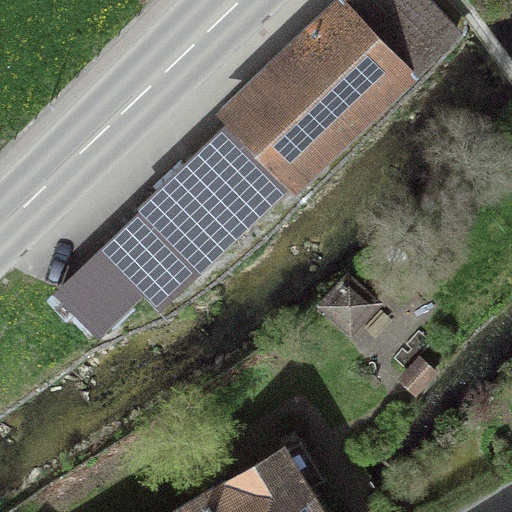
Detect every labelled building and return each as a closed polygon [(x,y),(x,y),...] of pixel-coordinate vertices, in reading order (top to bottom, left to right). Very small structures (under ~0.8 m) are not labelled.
[(235,111),(241,117),(102,251),(140,291),(183,250),(198,264),(396,74),(338,14),(235,111)] [(511,181),(435,250),(475,295),(511,262),(511,181)] [(96,333),(140,291),(102,251),(58,293),(96,333)] [(374,303),(348,277),(323,304),(350,330),(374,303)] [(432,373),(421,362),(405,377),(418,389),(432,373)] [(301,438),(205,495),(215,511),(317,511),(305,491),(326,477),(301,438)] [(215,511),(205,495),(175,511),(215,511)]
